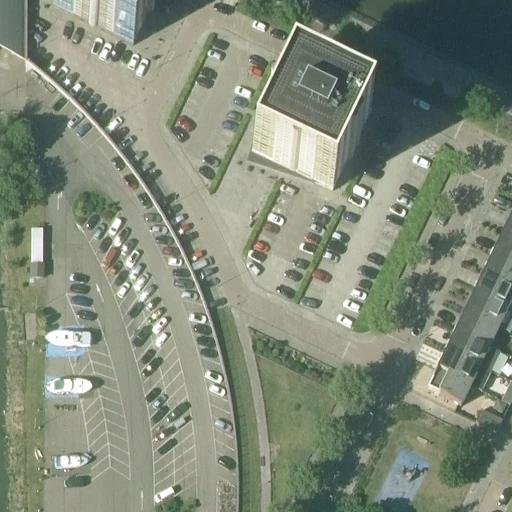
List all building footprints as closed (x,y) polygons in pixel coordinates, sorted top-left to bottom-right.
[(0,0),(0,49),(24,61),(26,63),(25,0),(0,0)] [(55,0),(51,9),(95,30),(132,47),(155,0),(154,0),(55,0)] [(290,74),(272,111),(254,147),(255,147),(252,153),(310,181),(309,182),(331,193),(370,112),(290,74)] [(511,217),(501,237),(511,241),(511,217)] [(41,268),(42,232),(31,232),(31,268),(41,268)] [(511,241),(501,237),(492,255),(511,265),(511,241)] [(511,265),(492,255),(483,275),(511,289),(511,265)] [(42,280),(42,268),(41,268),(31,268),(30,280),(42,280)] [(511,289),(483,275),(473,294),(511,313),(511,289)] [(511,328),(511,313),(473,294),(464,314),(498,330),(509,335),(511,328)] [(498,330),(464,314),(455,333),(488,350),(498,330)] [(499,355),(488,350),(455,333),(445,353),(490,374),(499,355)] [(490,374),(445,353),(436,372),(469,389),(481,394),(490,374)] [(469,389),(436,372),(426,392),(460,409),(469,389)] [(509,408),(511,401),(511,384),(510,384),(501,404),(509,408)] [(480,413),(474,424),(496,434),(501,423),(480,413)]
